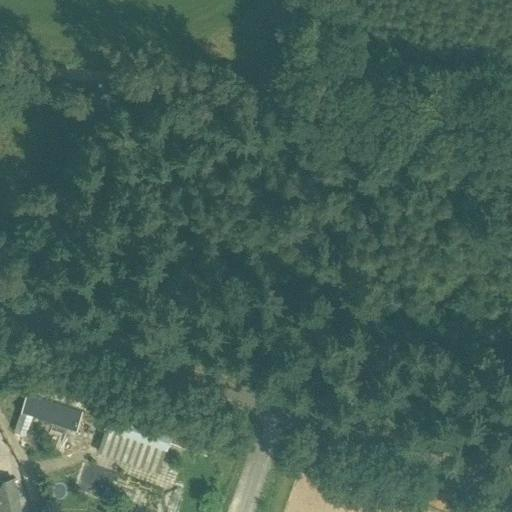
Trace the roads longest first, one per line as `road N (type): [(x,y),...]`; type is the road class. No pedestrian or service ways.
road 1 (unclassified): [(511,492),(0,313)]
road 2 (track): [(511,114),(105,73)]
